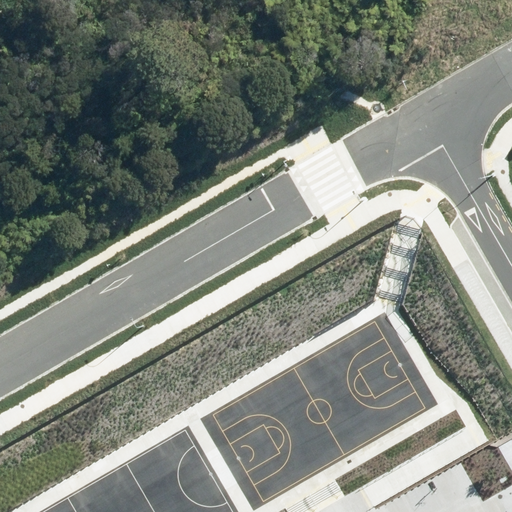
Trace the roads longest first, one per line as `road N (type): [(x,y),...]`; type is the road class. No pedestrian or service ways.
road 1 (residential): [(327,177),(0,367)]
road 2 (residential): [(511,265),(430,114)]
road 3 (residential): [(327,177),(430,114)]
